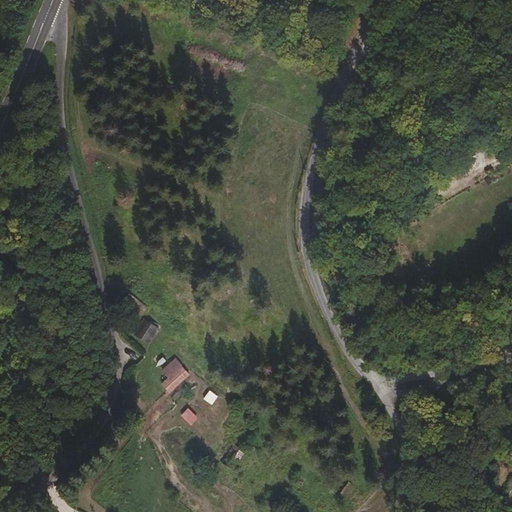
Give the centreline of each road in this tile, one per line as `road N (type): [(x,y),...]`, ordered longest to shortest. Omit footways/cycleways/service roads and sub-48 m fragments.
road 1 (unclassified): [(7,511),(96,433),(116,384),(112,315),(63,133),(62,25),(48,13)]
road 2 (unclassified): [(422,511),(410,434),(333,325),(310,258),(306,216),(330,115),(379,0)]
road 3 (primary): [(0,133),(48,13)]
